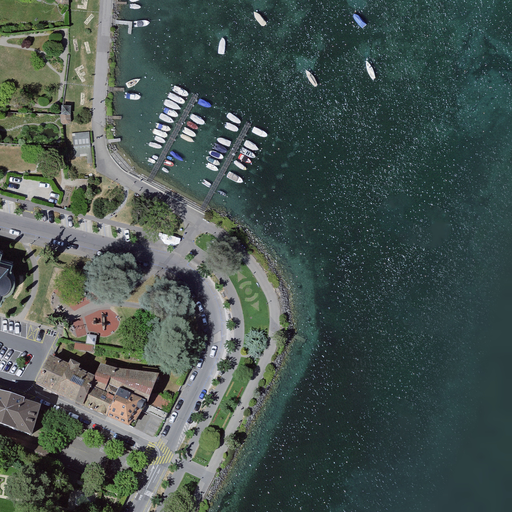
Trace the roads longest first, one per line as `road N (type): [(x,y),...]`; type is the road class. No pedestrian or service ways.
road 1 (unclassified): [(161,463),(215,352),(215,299),(175,265),(0,220)]
road 2 (residential): [(161,463),(153,448),(37,393),(28,380)]
